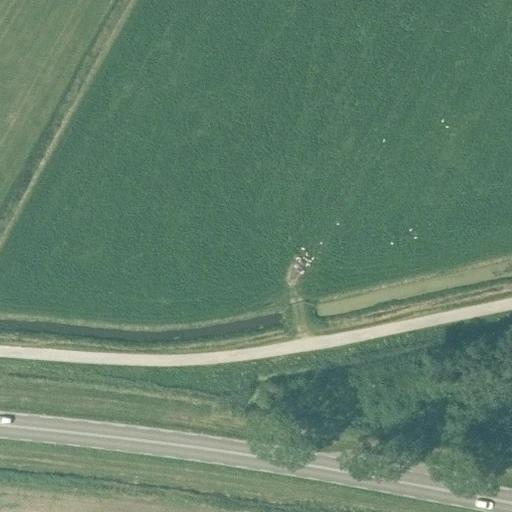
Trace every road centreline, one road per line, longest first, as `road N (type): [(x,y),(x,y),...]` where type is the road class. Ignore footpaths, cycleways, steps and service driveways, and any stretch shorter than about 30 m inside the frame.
road 1 (primary): [(511,503),(211,450),(0,426)]
road 2 (unclassified): [(511,304),(223,359),(0,352)]
